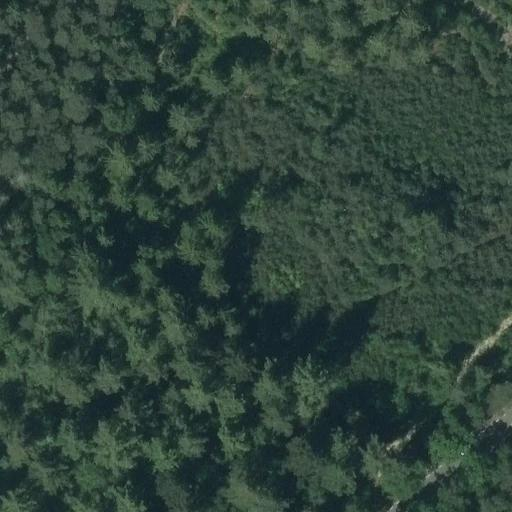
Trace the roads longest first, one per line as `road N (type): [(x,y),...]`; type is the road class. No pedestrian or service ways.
road 1 (track): [(0,377),(63,200),(179,0)]
road 2 (tertiary): [(395,511),(511,417)]
